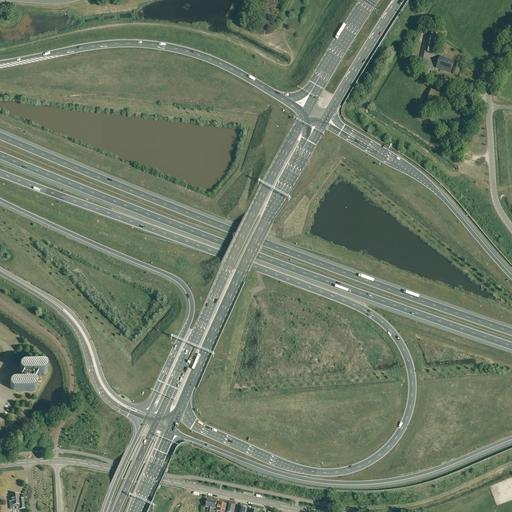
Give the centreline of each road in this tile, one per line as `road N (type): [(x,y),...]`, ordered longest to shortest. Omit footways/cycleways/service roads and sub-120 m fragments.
road 1 (motorway): [(0,173),(337,297),(391,330),(408,360),(410,404),(384,451),(351,469),(312,472),(228,439),(194,421),(184,397)]
road 2 (motorway): [(511,332),(227,229),(0,135)]
road 3 (motorway): [(0,155),(511,346)]
road 4 (motorway): [(170,430),(278,472),(329,482),(411,476),(511,437)]
road 5 (trunk): [(306,110),(158,416)]
road 6 (motorway): [(0,199),(174,277),(187,290),(189,320),(148,412)]
road 7 (motorway): [(306,110),(227,64),(168,45),(111,42),(0,62)]
road 8 (trunk): [(184,397),(264,222),(324,120)]
road 9 (motorway): [(511,277),(423,181),(324,120)]
road 10 (tertiary): [(57,461),(298,509)]
road 11 (unclassified): [(49,299),(77,329),(109,399),(145,418)]
road 12 (unclassified): [(148,412),(113,393),(82,326),(49,299)]
road 13 (trunk): [(324,120),(398,0)]
road 14 (trunk): [(373,0),(306,110)]
road 15 (unclassified): [(511,227),(493,196),(490,107)]
